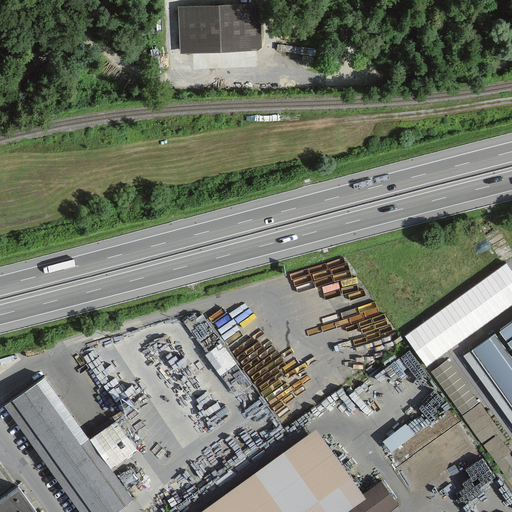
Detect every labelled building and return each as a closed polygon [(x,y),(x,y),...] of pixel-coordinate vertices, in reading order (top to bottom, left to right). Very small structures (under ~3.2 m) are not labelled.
[(260,6),(180,9),(182,52),(262,49),(260,6)] [(223,372),(237,362),(205,315),(201,318),(205,324),(206,323),(210,328),(198,336),(223,372)] [(511,326),(470,357),(511,414),(511,326)] [(50,378),(9,407),(85,511),(121,511),(138,500),(50,378)] [(393,449),(416,431),(407,420),(384,438),(393,449)] [(367,496),(320,431),(207,511),(392,511),(402,505),(385,483),(367,496)] [(42,511),(25,487),(0,504),(0,506),(4,511),(42,511)]
